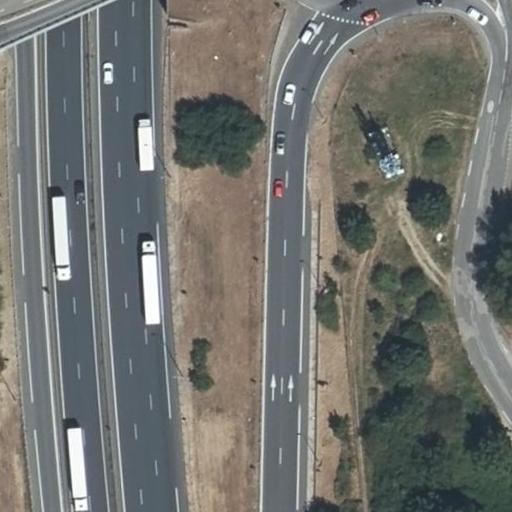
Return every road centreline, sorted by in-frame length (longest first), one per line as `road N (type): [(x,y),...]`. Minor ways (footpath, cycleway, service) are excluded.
road 1 (motorway): [(280,511),(288,135),(317,44),(362,0)]
road 2 (motorway): [(21,0),(38,379),(53,511)]
road 3 (motorway): [(153,511),(132,230),(127,0)]
road 4 (motorway): [(63,0),(91,511)]
road 5 (track): [(471,300),(450,291),(405,217),(389,205),(377,216),(362,299),(361,395),(376,511)]
road 6 (residential): [(511,399),(487,363),(471,300),(481,185),(506,58)]
